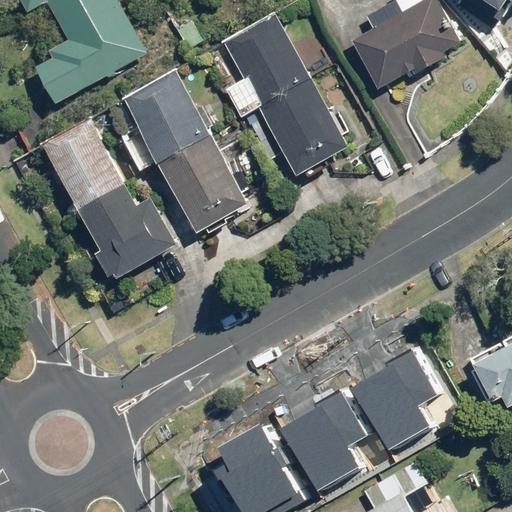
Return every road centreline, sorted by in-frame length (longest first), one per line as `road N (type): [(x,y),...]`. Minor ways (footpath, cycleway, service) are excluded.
road 1 (tertiary): [(113,413),(511,175)]
road 2 (unclassified): [(0,257),(73,391)]
